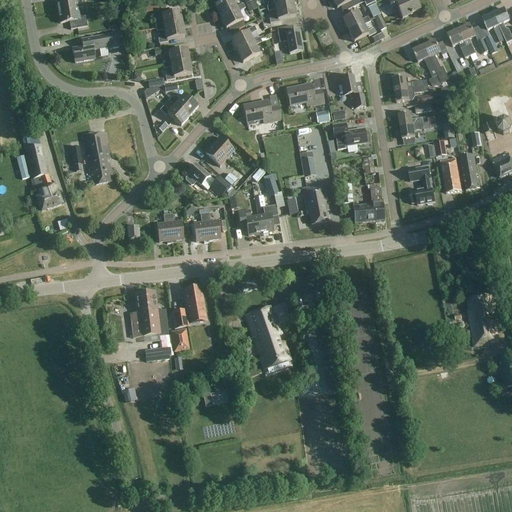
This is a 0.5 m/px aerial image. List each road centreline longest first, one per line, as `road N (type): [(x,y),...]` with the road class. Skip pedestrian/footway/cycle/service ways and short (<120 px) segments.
road 1 (tertiary): [(100,282),(398,243)]
road 2 (unclassified): [(161,170),(135,103),(117,92),(65,89),(46,75),(26,0)]
road 3 (unclassified): [(134,511),(81,285)]
road 4 (residential): [(394,220),(367,57)]
road 5 (unclassified): [(100,282),(102,230),(161,170)]
road 6 (tertiary): [(398,243),(511,202)]
